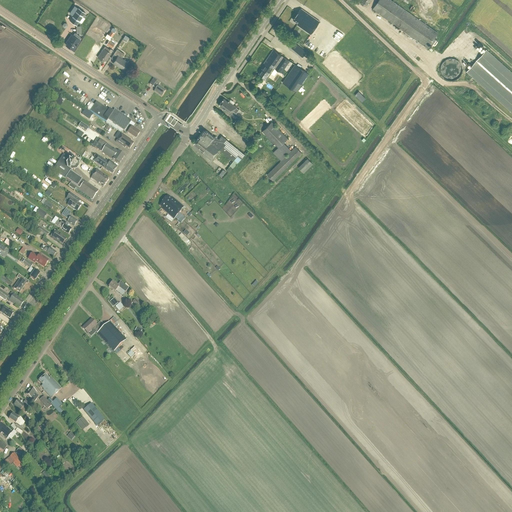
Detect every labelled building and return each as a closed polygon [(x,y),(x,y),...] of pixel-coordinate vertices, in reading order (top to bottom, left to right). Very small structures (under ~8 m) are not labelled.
[(428,48),(438,33),(390,0),(379,0),(372,9),(428,48)] [(75,6),(68,20),(77,25),(84,10),(75,6)] [(320,21),(301,8),(293,19),(298,23),(297,24),(311,34),(320,21)] [(80,36),(75,33),(74,35),(72,34),(67,41),(68,42),(66,45),(70,47),(71,46),(74,48),(80,40),(78,39),(80,36)] [(112,48),(115,43),(109,39),(106,44),(112,48)] [(301,58),(306,51),(294,42),(289,49),(301,58)] [(107,50),(108,51),(109,49),(105,46),(97,56),(101,59),(107,50)] [(107,50),(101,59),(104,61),(105,60),(106,61),(111,53),(113,50),(110,48),(109,51),(108,51),(107,50)] [(123,69),(128,62),(122,58),(124,54),(117,48),(113,54),(117,56),(113,63),(120,67),(123,69)] [(282,73),(290,61),(273,49),(263,64),(265,65),(259,74),(264,77),(263,78),(266,80),(275,68),(282,73)] [(511,112),(511,72),(486,49),(466,72),(511,112)] [(309,74),(295,64),(283,82),(297,92),(309,74)] [(441,65),(441,77),(452,77),(452,71),(458,71),(458,65),(454,65),(454,67),(452,67),(446,67),(446,65),(441,65)] [(158,87),(160,85),(160,84),(153,79),(153,80),(149,85),(153,88),(153,87),(156,90),(154,92),(154,93),(161,98),(165,92),(166,91),(158,87)] [(354,94),(361,101),(365,97),(358,90),(354,94)] [(228,101),(224,98),(219,105),(223,108),(223,109),(230,115),(233,111),(236,113),(239,109),(236,107),(237,107),(229,101),(228,101)] [(94,106),(91,105),(89,103),(86,108),(88,109),(87,110),(90,112),(106,123),(123,135),(124,132),(127,134),(135,140),(140,133),(129,126),(131,122),(115,111),(113,113),(109,110),(108,112),(101,107),(100,109),(95,105),(94,106)] [(86,110),(82,115),(89,120),(93,115),(86,110)] [(291,150),(283,142),(288,138),(272,122),(262,131),(278,147),(273,152),(281,160),(267,174),(273,180),(302,152),(296,146),(291,150)] [(214,137),(206,130),(204,130),(194,144),(203,151),(202,153),(211,160),(219,149),(233,160),(238,155),(242,158),(245,154),(222,135),(219,139),(215,136),(214,137)] [(131,141),(122,135),(121,135),(115,144),(121,148),(124,150),(125,149),(126,148),(129,150),(133,144),(130,142),(131,141)] [(92,144),(91,145),(95,148),(101,153),(119,165),(125,157),(107,145),(100,140),(97,144),(95,142),(93,145),(92,144)] [(60,161),(66,165),(69,160),(71,160),(64,155),(60,161)] [(106,162),(97,156),(93,163),(105,171),(109,173),(112,175),(117,168),(114,166),(114,165),(110,163),(107,161),(106,162)] [(303,172),(313,163),(307,158),(298,167),(303,172)] [(66,165),(67,170),(70,172),(71,173),(77,172),(80,168),(78,162),(74,160),(71,160),(69,160),(66,165)] [(65,180),(70,172),(67,170),(66,165),(60,161),(52,171),(66,180),(65,180)] [(104,187),(109,180),(105,178),(106,177),(97,171),(91,179),(99,184),(99,183),(104,187)] [(72,187),(74,188),(76,189),(78,191),(84,182),(70,172),(65,180),(66,180),(73,185),(72,187)] [(92,200),(99,191),(88,183),(87,184),(84,182),(78,191),(92,200)] [(187,187),(189,190),(193,187),(188,182),(176,192),(179,195),(187,187)] [(81,201),(70,194),(66,200),(70,202),(67,206),(77,212),(81,206),(79,204),(81,201)] [(172,199),(168,196),(159,206),(162,209),(174,220),(184,208),(173,198),(172,199)] [(46,201),(43,205),(50,210),(53,206),(46,201)] [(46,215),(39,210),(36,214),(43,219),(46,215)] [(74,227),(78,222),(71,217),(69,216),(71,213),(66,210),(61,216),(69,221),(68,223),(74,227)] [(64,227),(57,222),(54,226),(61,230),(68,235),(72,230),(65,225),(64,227)] [(45,239),(48,234),(40,228),(37,233),(45,239)] [(63,237),(57,232),(54,235),(53,234),(50,238),(52,239),(57,243),(58,242),(62,245),(66,240),(62,238),(63,237)] [(180,234),(177,238),(184,245),(188,242),(180,234)] [(46,248),(43,246),(40,249),(47,254),(47,253),(50,256),(50,255),(53,257),(56,254),(52,251),(53,251),(50,249),(51,248),(47,246),(46,248)] [(38,258),(32,254),(29,260),(35,264),(36,262),(44,268),(48,262),(39,256),(38,258)] [(34,272),(32,270),(30,269),(33,266),(25,261),(22,259),(20,262),(22,264),(30,269),(28,272),(31,275),(32,275),(30,278),(35,282),(39,275),(35,271),(34,272)] [(19,294),(26,284),(23,282),(25,279),(19,275),(17,278),(19,280),(13,289),(19,294)] [(128,289),(120,282),(117,286),(112,283),(109,288),(115,292),(119,288),(125,293),(128,289)] [(8,297),(0,291),(0,297),(5,301),(6,300),(15,306),(15,305),(19,308),(24,302),(20,300),(21,299),(11,293),(8,297)] [(5,307),(1,304),(0,305),(0,309),(2,311),(0,313),(10,319),(14,314),(11,312),(11,311),(5,307)] [(126,341),(109,322),(101,330),(97,326),(91,320),(82,328),(88,335),(93,330),(114,352),(126,341)] [(126,355),(134,363),(141,355),(134,347),(126,355)] [(45,376),(39,382),(43,386),(42,387),(44,390),(43,390),(51,398),(56,394),(61,389),(50,377),(48,379),(45,376)] [(33,404),(38,397),(35,395),(37,393),(30,388),(26,395),(31,399),(29,401),(33,404)] [(48,410),(51,406),(43,397),(39,400),(48,410)] [(21,404),(18,401),(14,406),(20,412),(23,409),(25,412),(28,409),(31,412),(34,409),(30,406),(26,401),(23,404),(22,404),(21,404)] [(84,411),(96,426),(104,420),(92,405),(84,411)] [(19,419),(12,414),(9,419),(15,424),(17,421),(21,424),(23,421),(20,417),(19,419)] [(89,426),(83,418),(76,423),(83,431),(89,426)] [(12,433),(2,424),(1,425),(0,424),(0,433),(7,439),(12,433)] [(21,457),(25,453),(20,448),(16,452),(21,457)] [(20,470),(25,467),(14,454),(9,457),(14,463),(18,467),(20,470)]
